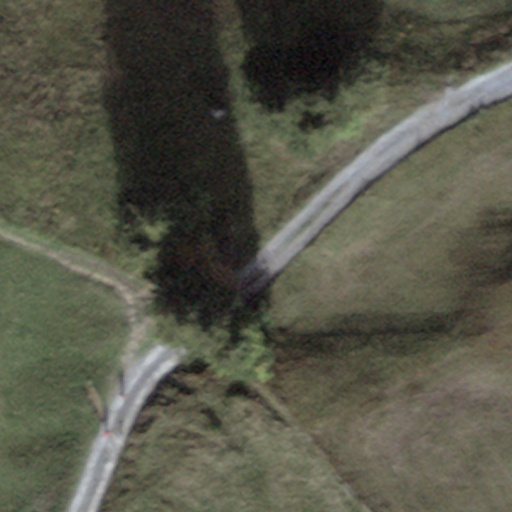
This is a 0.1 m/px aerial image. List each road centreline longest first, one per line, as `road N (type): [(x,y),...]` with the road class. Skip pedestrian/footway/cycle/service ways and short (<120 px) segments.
road 1 (track): [(143,366),(403,134),(511,82)]
road 2 (track): [(69,511),(143,366)]
